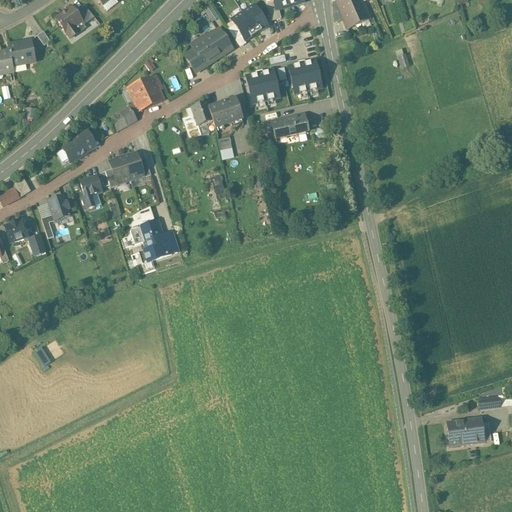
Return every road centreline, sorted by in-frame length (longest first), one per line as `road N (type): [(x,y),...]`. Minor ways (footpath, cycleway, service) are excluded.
road 1 (tertiary): [(321,0),(397,343),(421,511)]
road 2 (residential): [(321,0),(58,182),(0,213)]
road 3 (secondary): [(185,0),(0,174)]
